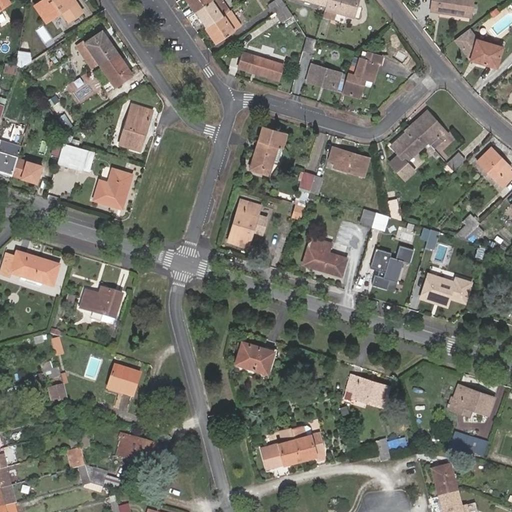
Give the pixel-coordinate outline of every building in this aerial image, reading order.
[(12,3),(9,0),(0,0),(0,26),(0,25),(0,10),(3,9),(12,3)] [(42,0),(35,5),(47,22),(63,11),(77,2),(75,0),(42,0)] [(213,0),(188,0),(197,11),(213,0)] [(222,0),(213,0),(197,11),(207,27),(230,11),(222,0)] [(284,6),(286,5),(281,0),(275,0),(268,5),(274,13),(276,12),(284,6)] [(327,0),(326,6),(323,16),(334,19),(336,12),(354,17),(358,0),(327,0)] [(471,15),(472,0),(432,0),(432,9),(471,15)] [(67,16),(80,7),(77,2),(63,11),(67,16)] [(299,28),(284,6),(276,12),(290,34),(299,28)] [(70,21),(84,12),(80,7),(67,16),(70,21)] [(241,26),(230,11),(207,27),(217,42),(241,26)] [(471,59),(477,39),(469,29),(456,39),(471,59)] [(99,64),(116,52),(102,31),(85,43),(99,64)] [(306,37),(302,51),(312,54),(315,40),(306,37)] [(497,67),(503,47),(477,39),(471,59),(497,67)] [(93,68),(99,64),(85,43),(78,47),(93,68)] [(40,55),(35,47),(30,50),(31,53),(32,61),(40,55)] [(263,51),(249,47),(248,52),(244,51),(239,67),(279,80),(283,64),(262,57),(263,51)] [(19,50),(17,64),(22,68),(32,61),(31,53),(19,50)] [(132,75),(116,52),(99,64),(109,78),(115,87),(132,75)] [(348,75),(342,92),(361,97),(366,80),(374,82),(382,56),(369,53),(367,60),(359,58),(354,73),(348,71),(348,75)] [(208,63),(219,79),(229,71),(218,55),(208,63)] [(17,64),(5,63),(4,72),(15,74),(17,64)] [(99,64),(91,69),(101,84),(109,78),(99,64)] [(307,81),(342,92),(348,75),(312,64),(307,81)] [(36,76),(33,70),(28,74),(31,79),(36,76)] [(140,150),(152,110),(132,104),(120,144),(140,150)] [(427,111),(412,125),(426,142),(429,145),(437,137),(441,141),(448,134),(427,111)] [(72,125),(65,113),(59,117),(66,130),(72,125)] [(426,142),(412,125),(406,130),(407,132),(391,146),(400,155),(405,161),(406,161),(426,142)] [(278,160),(286,135),(263,128),(251,169),(269,174),(273,159),(278,160)] [(317,132),(311,169),(322,171),(328,134),(317,132)] [(18,158),(18,156),(0,150),(0,142),(1,139),(0,139),(0,170),(13,175),(18,158)] [(21,146),(1,139),(0,142),(0,150),(18,156),(21,146)] [(59,157),(64,142),(55,140),(51,154),(59,157)] [(75,146),(64,142),(59,157),(58,161),(91,172),(97,153),(75,146)] [(363,175),(368,158),(333,147),(329,160),(335,162),(334,167),(363,175)] [(511,168),(491,147),(477,161),(502,187),(511,177),(511,170),(510,169),(511,168)] [(453,171),(466,159),(459,152),(447,164),(453,171)] [(415,171),(406,161),(405,161),(400,155),(390,163),(406,180),(415,171)] [(18,158),(13,175),(38,182),(43,166),(18,158)] [(120,202),(124,203),(132,175),(112,169),(108,184),(100,181),(95,199),(103,201),(102,202),(118,207),(120,202)] [(296,196),(307,200),(309,192),(314,175),(303,171),(296,196)] [(314,175),(309,192),(318,195),(323,178),(314,175)] [(257,217),(261,206),(240,199),(228,241),(248,247),(253,232),(257,217)] [(388,201),(391,217),(402,220),(397,199),(388,201)] [(302,217),(305,207),(298,204),(294,215),(302,217)] [(359,223),(371,227),(376,212),(363,209),(359,223)] [(376,212),(371,227),(383,230),(387,216),(376,212)] [(477,225),(479,223),(471,213),(463,221),(465,224),(453,236),(463,239),(477,225)] [(262,235),(266,219),(257,217),(253,232),(262,235)] [(463,239),(474,242),(484,232),(477,225),(463,239)] [(430,229),(426,244),(435,246),(439,232),(430,229)] [(311,236),(308,246),(329,252),(332,242),(311,236)] [(341,276),(346,258),(329,252),(308,246),(302,264),(341,276)] [(411,263),(415,250),(400,246),(396,259),(391,258),(392,254),(377,249),(372,265),(381,268),(380,270),(387,272),(385,277),(376,274),(373,285),(388,290),(391,280),(398,282),(404,261),(411,263)] [(59,264),(18,252),(16,258),(7,255),(1,273),(9,276),(10,272),(53,285),(59,264)] [(461,293),(426,282),(422,293),(428,296),(426,301),(456,310),(461,293)] [(121,296),(101,289),(98,296),(85,292),(80,307),(102,314),(100,321),(111,325),(121,296)] [(35,343),(48,341),(48,334),(34,336),(35,343)] [(52,338),(55,356),(64,354),(61,336),(52,338)] [(274,351),(243,342),(236,364),(266,373),(274,351)] [(60,375),(58,368),(52,370),(49,362),(40,365),(46,381),(60,375)] [(139,374),(115,366),(107,388),(132,396),(139,374)] [(389,387),(351,375),(346,389),(353,392),(351,398),(383,407),(389,387)] [(494,398),(459,385),(454,398),(460,400),(458,405),(471,409),(487,415),(494,398)] [(63,386),(49,390),(52,401),(59,399),(60,401),(67,399),(63,386)] [(471,409),(458,405),(460,400),(454,398),(452,397),(448,409),(469,416),(471,409)] [(301,427),(291,429),(300,460),(316,455),(315,450),(323,448),(318,433),(304,436),(301,427)] [(80,447),(75,429),(67,431),(72,449),(80,447)] [(300,460),(291,429),(280,433),(282,442),(262,448),(268,469),(300,460)] [(160,446),(121,434),(120,437),(122,437),(117,454),(154,466),(160,446)] [(464,449),(468,438),(453,434),(450,444),(464,449)] [(486,444),(468,438),(464,449),(482,454),(486,444)] [(380,461),(390,458),(385,439),(376,442),(378,450),(380,461)] [(85,466),(80,447),(72,449),(66,451),(71,469),(85,466)] [(432,470),(439,497),(457,493),(449,466),(432,470)] [(6,467),(0,468),(0,488),(7,486),(10,486),(11,486),(6,467)] [(106,475),(86,469),(90,483),(90,484),(103,487),(106,475)] [(7,486),(0,488),(0,490),(4,506),(12,504),(7,486)] [(461,511),(457,493),(439,497),(442,511),(461,511)]
